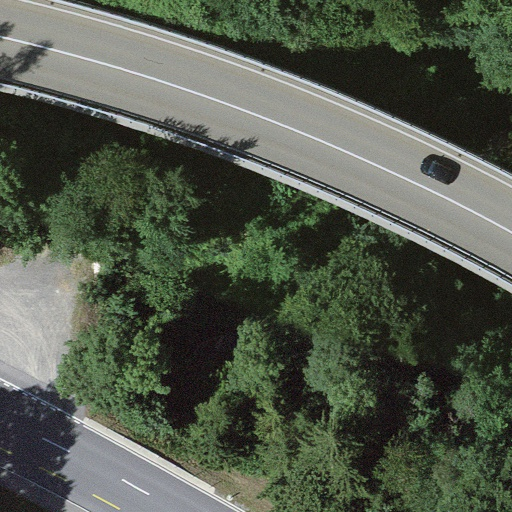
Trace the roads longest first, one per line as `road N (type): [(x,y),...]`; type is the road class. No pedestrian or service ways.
road 1 (secondary): [(0,41),(238,111),(511,235)]
road 2 (secondary): [(0,422),(175,511)]
